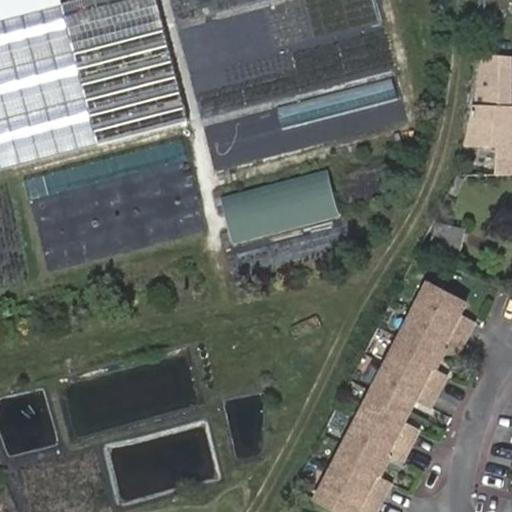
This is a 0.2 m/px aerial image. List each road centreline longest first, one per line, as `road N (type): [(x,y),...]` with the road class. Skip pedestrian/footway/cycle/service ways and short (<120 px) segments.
road 1 (track): [(244,511),(374,292),(435,162),(451,101),(460,0)]
road 2 (track): [(0,368),(348,281),(398,240)]
road 3 (residential): [(455,511),(508,342)]
